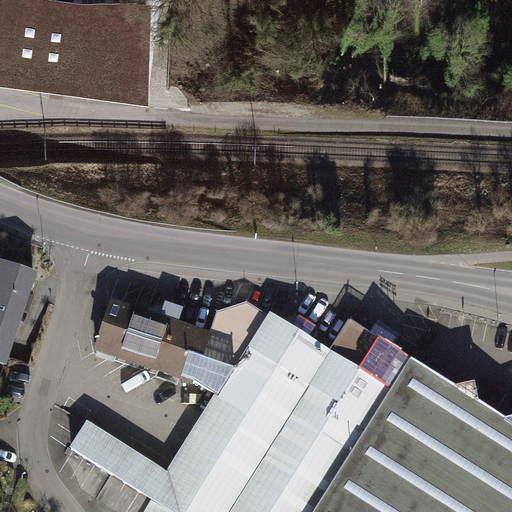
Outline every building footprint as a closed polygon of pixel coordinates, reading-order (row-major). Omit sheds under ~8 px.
[(0,0),(0,61),(64,69),(63,81),(103,86),(104,78),(135,82),(145,0),(0,0)] [(0,356),(7,359),(35,277),(0,265),(0,356)] [(161,322),(166,305),(163,304),(160,305),(155,306),(151,309),(149,311),(147,315),(146,317),(161,322)] [(113,306),(97,350),(197,384),(219,398),(265,326),(247,314),(224,321),(217,341),(209,339),(178,328),(184,311),(166,305),(161,322),(146,317),(113,306)] [(247,314),(265,326),(269,319),(247,305),(218,314),(209,339),(217,341),(224,321),(247,314)] [(317,511),(412,363),(412,362),(392,349),(398,340),(376,326),(370,335),(350,323),(331,354),(309,340),(316,329),(300,319),(293,330),(282,323),(271,316),(269,319),(265,326),(219,398),(170,476),(154,501),(146,511),(317,511)] [(293,330),(300,319),(298,318),(295,317),(292,317),(289,318),(287,319),(285,320),(283,321),(282,323),(293,330)] [(459,393),(412,363),(317,511),(511,511),(511,421),(507,423),(476,404),(474,390),(459,393)] [(73,450),(154,501),(170,476),(89,424),(73,450)]
